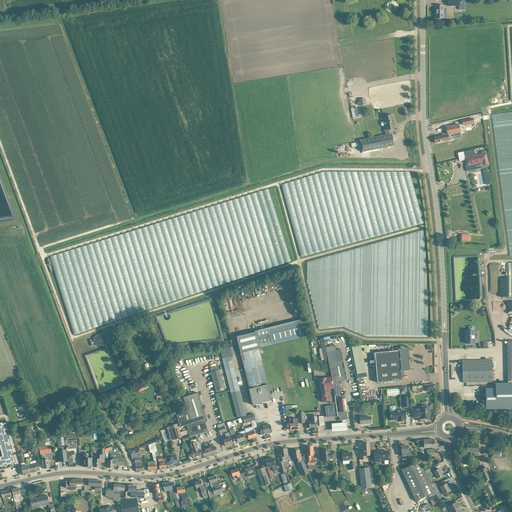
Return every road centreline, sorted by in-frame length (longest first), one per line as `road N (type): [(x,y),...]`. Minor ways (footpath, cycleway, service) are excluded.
road 1 (tertiary): [(0,486),(64,472),(162,476),(281,441),(437,430)]
road 2 (unclassified): [(446,416),(441,253),(422,129),(420,0)]
